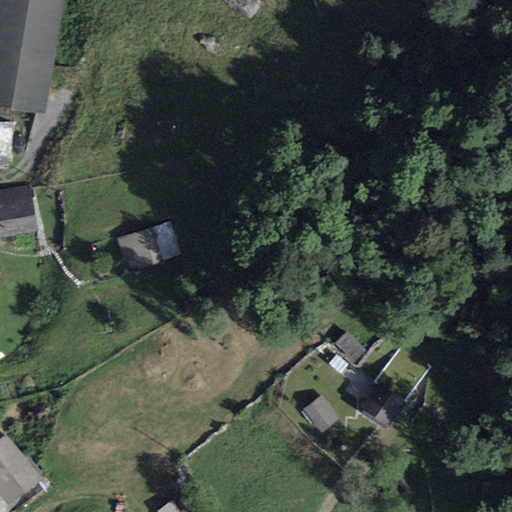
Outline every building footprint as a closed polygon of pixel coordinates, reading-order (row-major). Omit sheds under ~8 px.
[(62,0),(0,0),(0,108),(45,115),(62,0)] [(13,122),(0,121),(0,167),(9,168),(13,122)] [(0,190),(0,237),(38,231),(30,186),(0,190)] [(170,223),(116,238),(126,273),(180,257),(170,223)] [(365,353),(346,334),(334,345),(353,365),(365,353)] [(404,403),(376,385),(359,410),(387,429),(404,403)] [(339,418),(320,395),(304,408),(322,432),(339,418)] [(0,438),(0,495),(7,505),(41,478),(6,434),(0,438)]
